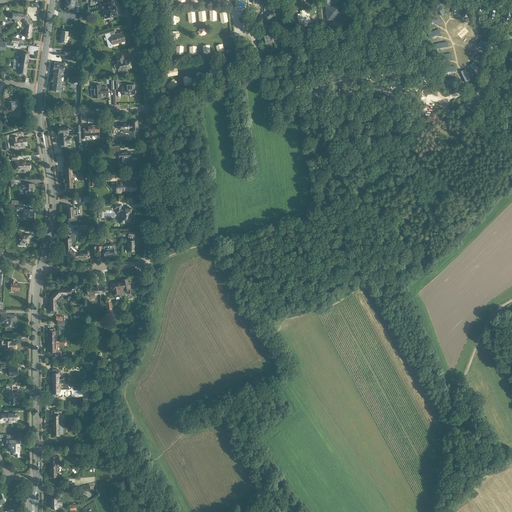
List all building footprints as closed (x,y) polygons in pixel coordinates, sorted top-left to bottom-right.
[(67,0),(65,0),(64,11),(73,12),(76,12),(77,1),(74,1),(67,0)] [(346,3),(345,3),(344,0),(341,0),(342,0),(341,0),(340,0),(327,0),(328,5),(328,7),(326,7),(328,20),(329,19),(330,21),(329,21),(330,26),(343,25),(343,23),(344,23),(344,24),(347,24),(347,20),(346,3)] [(116,10),(115,6),(114,6),(113,1),(101,5),(105,18),(117,15),(116,10)] [(278,10),(274,6),(264,16),(268,21),(278,10)] [(15,23),(18,20),(24,16),(22,14),(12,13),(10,13),(9,14),(9,16),(10,17),(11,18),(11,19),(15,19),(14,22),(15,23)] [(18,20),(24,28),(25,29),(30,24),(32,23),(26,15),(24,16),(18,20)] [(284,28),(290,26),(288,20),(272,24),(272,28),(277,26),(278,28),(283,27),(284,28)] [(25,29),(24,28),(22,30),(21,35),(24,35),(24,36),(25,36),(25,37),(26,38),(27,39),(28,38),(29,38),(30,37),(32,26),(30,24),(25,29)] [(266,33),(263,34),(265,38),(266,43),(274,41),(272,34),(274,34),(273,31),(266,33)] [(109,33),(105,35),(108,45),(112,43),(112,44),(125,41),(122,33),(117,34),(114,34),(114,32),(113,32),(109,33)] [(14,60),(14,62),(27,63),(28,53),(27,52),(24,51),(23,52),(20,52),(19,56),(18,60),(14,60)] [(115,69),(118,69),(118,71),(131,68),(129,59),(124,60),(122,55),(115,56),(117,62),(116,62),(117,64),(114,65),(115,69)] [(16,69),(20,69),(19,73),(20,73),(20,75),(21,75),(23,75),(24,75),(24,74),(25,74),(27,63),(14,62),(13,69),(16,69)] [(66,71),(63,70),(63,63),(54,62),(54,64),(53,70),(54,70),(53,73),(66,74),(66,71)] [(66,74),(53,73),(52,80),(61,81),(62,76),(67,76),(67,74),(66,74)] [(60,91),(61,81),(52,80),(51,89),(56,90),(56,92),(59,92),(60,91)] [(101,93),(107,93),(107,88),(106,88),(106,86),(100,86),(100,84),(93,85),(93,92),(91,92),(91,97),(93,97),(94,98),(100,97),(100,94),(101,94),(101,93)] [(121,87),(122,95),(135,94),(134,85),(127,85),(127,88),(124,88),(124,87),(121,87)] [(475,117),(478,113),(477,112),(483,102),(479,99),(473,109),(465,104),(462,109),(475,117)] [(4,113),(11,112),(11,113),(12,113),(12,112),(15,112),(15,106),(16,106),(17,106),(18,105),(18,104),(19,104),(18,103),(18,102),(17,102),(17,101),(16,101),(12,101),(12,102),(11,102),(11,101),(7,101),(7,108),(6,108),(6,106),(3,107),(4,113)] [(99,131),(98,125),(88,126),(88,132),(90,132),(95,132),(95,135),(104,135),(104,131),(99,131)] [(68,135),(68,133),(61,133),(61,136),(60,136),(61,143),(62,146),(66,146),(66,143),(71,142),(71,137),(70,137),(70,135),(68,135)] [(18,139),(17,136),(11,137),(11,140),(13,140),(14,147),(27,144),(26,138),(18,139)] [(130,158),(130,152),(119,152),(119,158),(121,158),(121,167),(134,166),(133,160),(129,161),(129,158),(130,158)] [(15,162),(14,162),(15,170),(23,169),(23,172),(30,171),(30,169),(31,169),(30,161),(25,162),(25,160),(14,161),(15,162)] [(73,173),(71,173),(71,166),(65,167),(66,177),(71,177),(81,176),(81,173),(76,173),(76,174),(73,174),(73,173)] [(136,180),(124,180),(124,174),(111,174),(112,180),(120,179),(121,191),(124,191),(125,191),(125,190),(136,190),(136,180)] [(25,185),(21,185),(21,190),(25,190),(25,195),(32,195),(32,188),(34,188),(34,185),(25,184),(25,185)] [(131,216),(131,214),(131,208),(121,208),(121,204),(114,204),(114,209),(117,209),(117,212),(121,212),(121,218),(119,218),(120,220),(120,223),(123,223),(125,223),(125,222),(131,222),(131,216)] [(73,210),(73,207),(67,207),(67,217),(74,217),(73,214),(76,214),(76,210),(73,210)] [(23,209),(23,210),(23,219),(34,219),(34,209),(24,209),(23,209)] [(126,243),(125,244),(125,246),(126,247),(127,247),(128,247),(128,251),(134,251),(134,240),(133,240),(133,239),(134,236),(134,231),(128,231),(128,236),(128,240),(128,242),(127,242),(127,243),(126,243)] [(21,232),(16,232),(16,237),(18,237),(18,239),(20,239),(20,243),(25,244),(25,242),(28,243),(28,240),(30,240),(30,236),(21,235),(21,232)] [(97,246),(97,252),(101,251),(101,252),(103,252),(104,256),(103,256),(104,257),(115,255),(117,255),(116,248),(116,246),(115,244),(113,244),(113,245),(103,246),(101,246),(97,246)] [(70,246),(67,250),(65,252),(73,259),(75,258),(79,253),(78,252),(71,246),(70,246)] [(123,292),(124,292),(126,292),(126,294),(130,294),(130,289),(132,289),(131,282),(128,282),(128,278),(121,279),(121,282),(123,292)] [(11,290),(19,291),(20,283),(15,283),(15,280),(11,280),(11,290)] [(111,284),(108,284),(110,290),(113,290),(114,295),(119,294),(119,296),(124,295),(124,292),(123,292),(121,282),(111,284)] [(95,296),(94,295),(100,294),(101,298),(100,298),(101,305),(105,305),(104,297),(105,297),(104,291),(104,290),(98,291),(98,289),(97,289),(96,286),(84,289),(85,296),(88,296),(88,295),(90,295),(90,297),(95,296)] [(63,295),(59,291),(58,290),(50,297),(52,299),(54,301),(55,301),(57,303),(63,297),(62,296),(63,295)] [(54,301),(52,299),(50,300),(50,310),(50,311),(50,314),(56,314),(56,307),(59,307),(60,305),(57,303),(55,301),(54,301)] [(16,315),(1,315),(1,320),(5,320),(5,327),(15,327),(15,321),(16,321),(16,315)] [(50,331),(48,331),(49,342),(58,342),(58,331),(54,331),(54,329),(50,329),(50,331)] [(4,341),(4,339),(0,339),(0,344),(4,345),(4,347),(4,348),(5,349),(6,350),(7,350),(11,350),(11,348),(16,348),(16,341),(4,341)] [(58,342),(49,342),(49,352),(57,352),(57,346),(63,346),(63,342),(58,342)] [(17,372),(17,368),(11,368),(11,365),(0,365),(0,369),(5,370),(5,373),(5,374),(6,375),(7,375),(7,376),(8,376),(17,376),(17,375),(18,375),(18,372),(17,372)] [(53,369),(53,372),(52,372),(52,383),(68,383),(68,377),(62,377),(62,379),(59,379),(59,372),(58,372),(58,369),(53,369)] [(68,383),(52,383),(52,394),(53,394),(53,395),(54,397),(58,397),(58,395),(58,394),(59,394),(59,392),(60,392),(60,389),(68,389),(68,383)] [(17,397),(17,393),(12,393),(12,390),(5,390),(5,393),(8,393),(8,401),(9,401),(9,404),(17,404),(17,401),(17,400),(19,400),(19,397),(17,397)] [(54,412),(54,414),(52,414),(52,425),(64,425),(64,423),(62,423),(61,411),(55,411),(55,412),(54,412)] [(16,414),(1,414),(0,414),(0,419),(3,417),(8,418),(8,423),(11,423),(11,420),(17,420),(16,420),(17,420),(18,419),(18,418),(19,417),(18,417),(18,416),(18,415),(17,415),(16,415),(16,414)] [(64,427),(64,425),(52,425),(52,436),(60,435),(60,434),(63,434),(63,427),(64,427)] [(19,446),(19,440),(7,440),(7,443),(8,443),(8,446),(10,449),(11,450),(13,453),(15,453),(15,456),(19,456),(19,455),(19,446)]
